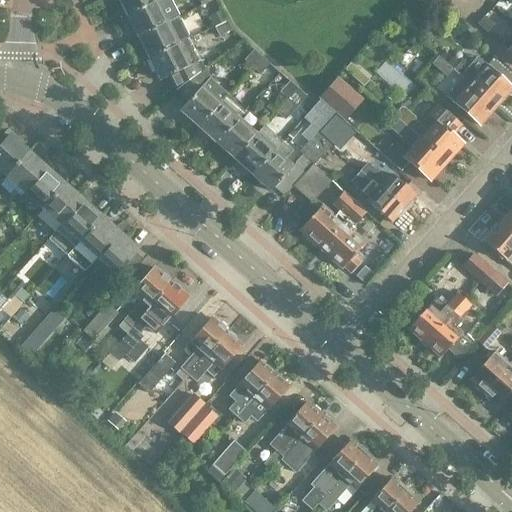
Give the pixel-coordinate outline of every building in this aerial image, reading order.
[(118,0),(127,17),(156,2),(159,0),(118,0)] [(214,0),(213,0),(201,6),(207,16),(220,9),(214,0)] [(156,2),(127,17),(138,38),(167,23),(156,2)] [(477,25),(487,34),(495,25),(484,16),(477,25)] [(178,18),(167,23),(138,38),(149,60),(189,39),(178,18)] [(219,37),(231,31),(227,22),(214,28),(219,37)] [(511,41),(508,38),(501,46),(509,52),(511,54),(511,41)] [(199,60),(195,51),(189,39),(149,60),(160,81),(169,77),(176,90),(205,68),(200,60),(199,60)] [(252,69),(262,58),(253,50),(243,61),(252,69)] [(486,66),(476,77),(460,62),(459,62),(451,57),(445,63),(453,70),(461,77),(469,85),(495,107),(511,89),(486,66)] [(279,73),(262,58),(252,69),(260,75),(265,69),(275,78),(279,73)] [(205,68),(176,90),(176,91),(188,102),(180,112),(198,128),(227,96),(228,95),(210,80),(211,79),(205,68)] [(454,85),(461,77),(453,70),(446,78),(454,85)] [(318,99),(319,101),(344,122),(363,100),(337,77),(318,99)] [(287,99),(297,88),(289,82),(279,93),(287,99)] [(478,126),(495,107),(469,85),(453,103),(478,126)] [(316,105),(297,88),(287,99),(297,109),(299,107),(307,115),(316,105)] [(227,96),(198,128),(216,144),(238,120),(238,119),(244,112),(227,96)] [(437,122),(428,132),(415,121),(415,118),(403,108),(400,108),(398,110),(398,113),(394,118),(445,163),(462,145),(453,137),(462,127),(436,104),(428,114),(437,122)] [(333,146),(349,129),(335,115),(319,133),(333,146)] [(445,163),(394,118),(395,119),(387,127),(400,139),(401,142),(407,147),(409,147),(413,149),(403,159),(428,182),(445,163)] [(238,120),(216,144),(234,160),(255,135),(238,120)] [(255,135),(234,160),(252,176),(282,143),(263,126),(255,135)] [(314,165),(331,146),(317,133),(300,152),(314,165)] [(28,152),(9,136),(0,145),(0,172),(6,177),(28,152)] [(282,143),(252,176),(270,193),(274,188),(284,198),(294,185),(305,174),(304,173),(311,165),(302,156),(294,164),(295,164),(292,168),(284,161),(292,152),(282,143)] [(46,169),(28,152),(6,177),(17,187),(13,191),(21,198),(46,169)] [(367,164),(360,172),(405,211),(412,204),(410,202),(416,196),(392,175),(386,181),(367,164)] [(313,165),(305,174),(294,185),(313,203),(332,182),(313,165)] [(65,185),(46,169),(21,198),(28,204),(31,200),(43,210),(65,185)] [(405,211),(360,172),(350,183),(361,193),(369,201),(367,202),(391,223),(397,217),(398,219),(405,211)] [(83,201),(65,185),(43,210),(39,214),(57,230),(83,201)] [(301,230),(321,249),(360,207),(344,193),(333,205),(346,217),(344,220),(337,214),(334,218),(322,207),(301,230)] [(101,218),(83,201),(57,230),(65,237),(68,233),(79,243),(101,218)] [(360,207),(321,249),(342,268),(343,266),(350,273),(361,261),(354,255),(364,244),(352,234),(354,231),(355,226),(366,213),(360,207)] [(511,210),(501,223),(511,232),(511,210)] [(120,234),(101,218),(79,243),(97,258),(93,263),(94,264),(120,234)] [(511,232),(501,223),(485,241),(511,265),(511,232)] [(139,251),(120,234),(94,264),(112,280),(116,275),(116,276),(139,251)] [(478,283),(491,269),(474,253),(461,268),(478,283)] [(142,301),(125,320),(118,327),(125,334),(171,282),(155,268),(133,293),(142,301)] [(495,298),(507,285),(508,284),(491,269),(478,283),(495,298)] [(188,297),(171,282),(125,334),(126,335),(115,347),(127,357),(144,337),(139,333),(146,326),(154,334),(188,297)] [(408,329),(424,343),(463,300),(457,294),(439,314),(430,305),(408,329)] [(463,300),(424,343),(440,358),(461,334),(452,325),(470,306),(463,300)] [(118,314),(107,305),(82,332),(94,342),(118,314)] [(23,342),(33,351),(65,317),(55,308),(23,342)] [(197,349),(180,369),(175,375),(183,382),(188,376),(226,333),(212,321),(191,344),(197,349)] [(501,333),(492,326),(477,343),(485,351),(501,333)] [(240,346),(226,333),(188,376),(194,381),(204,371),(211,378),(240,346)] [(469,381),(483,393),(511,361),(511,345),(509,349),(511,351),(511,360),(508,364),(495,352),(469,381)] [(175,364),(165,354),(137,385),(148,395),(175,364)] [(511,361),(483,393),(497,406),(511,389),(511,361)] [(260,362),(239,385),(229,397),(236,403),(229,411),(236,417),(274,374),(260,362)] [(288,387),(274,374),(236,417),(244,424),(261,405),(267,411),(288,387)] [(193,395),(168,423),(179,433),(204,405),(193,395)] [(292,432),(275,452),(267,444),(241,472),(256,486),(282,458),(283,458),(283,459),(321,416),(307,404),(286,427),(292,432)] [(181,434),(193,445),(217,417),(205,406),(181,434)] [(321,416),(283,459),(283,458),(258,485),(266,492),(291,465),(308,447),(314,452),(335,429),(321,416)] [(222,431),(209,446),(218,454),(226,445),(222,442),(227,436),(222,431)] [(246,452),(233,441),(206,472),(218,483),(246,452)] [(333,470),(317,489),(314,487),(301,502),(311,511),(364,452),(356,446),(354,447),(348,442),(327,465),(333,470)] [(364,452),(311,511),(312,511),(325,497),(332,504),(349,485),(355,490),(376,467),(369,461),(371,459),(364,452)] [(258,511),(269,511),(275,505),(242,477),(232,489),(258,511)] [(376,508),(371,511),(385,511),(406,489),(398,483),(396,485),(390,479),(369,502),(376,508)] [(406,489),(385,511),(409,511),(418,504),(411,498),(413,496),(406,489)]
